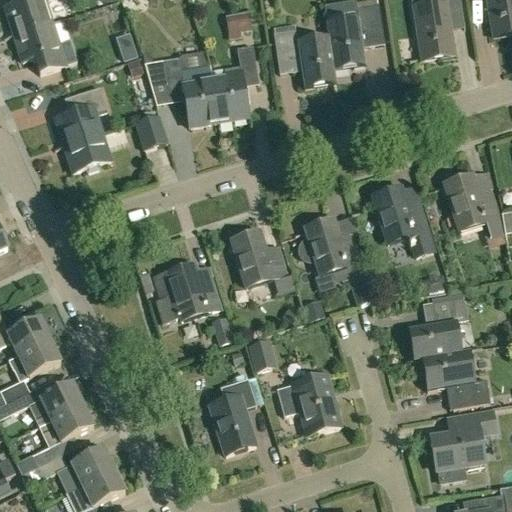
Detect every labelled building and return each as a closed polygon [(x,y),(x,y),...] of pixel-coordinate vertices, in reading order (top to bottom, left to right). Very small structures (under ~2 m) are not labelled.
[(56,3),(55,0),(16,0),(19,7),(5,11),(13,39),(52,27),(45,6),(56,3)] [(421,63),(454,58),(450,34),(465,32),(459,0),(423,0),(425,10),(413,12),(421,63)] [(511,0),(485,0),(492,40),(511,37),(511,0)] [(326,29),(328,42),(333,74),(364,70),(361,50),(360,44),(382,41),(377,7),(377,3),(355,7),(355,10),(354,11),(356,24),(326,29)] [(229,42),(240,40),(240,36),(251,33),(248,15),(226,19),(229,42)] [(58,48),(52,27),(13,39),(22,66),(37,61),(41,75),(39,76),(39,78),(65,70),(65,69),(77,66),(70,44),(58,48)] [(295,32),(294,27),(274,30),(274,35),(280,76),(301,73),(304,92),(335,88),(333,74),(328,42),(298,47),(295,32)] [(134,50),(119,54),(123,67),(137,62),(134,50)] [(258,86),(253,50),(237,53),(240,70),(225,73),(226,83),(227,87),(213,89),(219,126),(249,122),(243,88),(258,86)] [(144,67),(145,67),(152,66),(152,61),(145,56),(141,57),(144,67)] [(184,90),(179,62),(163,64),(152,66),(145,67),(154,104),(169,101),(169,100),(183,98),(189,131),(219,126),(213,89),(200,91),(199,87),(184,90)] [(64,150),(102,138),(96,117),(107,113),(100,92),(65,103),(69,118),(55,123),(64,150)] [(145,154),(167,147),(159,120),(136,127),(145,154)] [(89,176),(100,173),(100,168),(111,165),(102,138),(64,150),(73,177),(86,173),(89,176)] [(477,199),(471,181),(444,189),(459,235),(481,228),(486,243),(503,237),(489,195),(477,199)] [(405,211),(400,193),(373,201),(387,247),(408,241),(414,260),(432,254),(418,207),(405,211)] [(505,237),(511,236),(511,215),(501,218),(505,237)] [(338,243),(332,224),(305,233),(309,245),(306,247),(303,252),(306,260),(311,263),(314,262),(320,279),(359,267),(350,239),(338,243)] [(264,255),(259,236),(232,245),(246,291),(285,279),(276,251),(264,255)] [(194,270),(155,282),(162,306),(156,308),(162,327),(181,321),(182,324),(220,312),(214,290),(201,294),(194,270)] [(148,276),(139,279),(145,296),(154,293),(148,276)] [(433,281),(436,294),(445,291),(442,279),(433,281)] [(351,291),(357,310),(378,304),(372,284),(351,291)] [(425,330),(408,333),(413,364),(420,363),(462,356),(457,325),(467,324),(463,301),(461,296),(445,299),(446,304),(432,306),(435,328),(425,330)] [(307,326),(323,321),(318,306),(302,310),(307,326)] [(293,330),(300,319),(288,311),(281,322),(293,330)] [(220,349),(234,344),(227,322),(213,327),(220,349)] [(50,344),(40,323),(9,338),(4,327),(0,328),(0,351),(11,346),(18,360),(50,344)] [(61,366),(50,344),(18,360),(9,365),(9,366),(8,366),(12,375),(13,375),(23,370),(29,382),(61,366)] [(254,375),(274,371),(268,346),(248,350),(254,375)] [(462,356),(420,363),(426,395),(445,391),(456,389),(460,411),(489,406),(485,383),(475,385),(470,355),(462,356)] [(234,369),(243,366),(240,356),(231,359),(234,369)] [(340,431),(327,379),(276,393),(284,420),(300,416),(306,440),(340,431)] [(225,459),(255,450),(244,412),(256,409),(247,382),(219,391),(224,405),(210,409),(225,459)] [(5,407),(29,395),(24,383),(0,394),(0,395),(1,397),(5,407)] [(28,409),(39,430),(50,425),(83,409),(73,387),(40,403),(40,404),(35,406),(28,409)] [(10,418),(28,409),(35,406),(29,395),(5,407),(0,409),(0,420),(2,419),(4,422),(11,419),(10,418)] [(39,430),(49,451),(33,459),(38,470),(61,460),(62,461),(80,452),(74,440),(93,431),(83,409),(50,425),(39,430)] [(435,474),(484,467),(479,437),(495,434),(492,417),(446,425),(448,441),(430,444),(435,474)] [(56,476),(66,497),(82,490),(114,474),(103,452),(71,468),(66,470),(67,471),(56,476)] [(66,470),(62,461),(61,460),(38,470),(44,482),(56,476),(67,471),(66,470)] [(0,471),(4,480),(5,482),(16,477),(8,462),(0,466),(0,471)] [(66,497),(72,511),(92,511),(125,496),(114,474),(82,490),(66,497)] [(0,497),(10,493),(5,482),(4,480),(0,481),(0,497)] [(505,511),(503,498),(474,503),(475,511),(505,511)]
